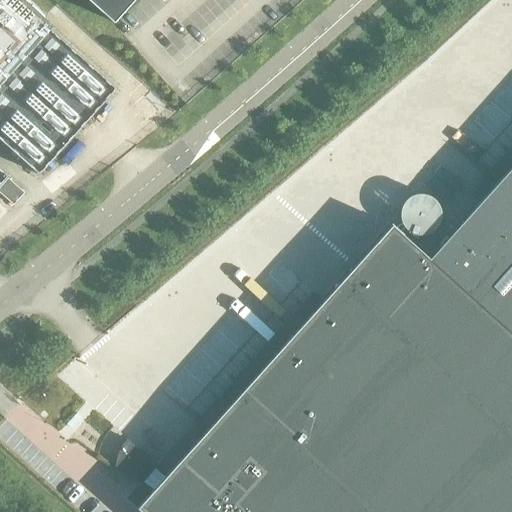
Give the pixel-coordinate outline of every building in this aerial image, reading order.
[(0,0),(0,183),(7,176),(0,169),(0,139),(39,174),(116,88),(50,29),(52,26),(23,0),(0,0)] [(88,0),(111,20),(130,0),(88,0)] [(392,224),(172,469),(161,459),(156,465),(127,439),(121,447),(118,456),(116,466),(142,483),(138,488),(147,497),(137,508),(141,511),(511,511),(511,166),(430,258),(392,224)] [(0,186),(0,193),(13,205),(24,192),(8,178),(0,186)] [(398,207),(399,225),(413,236),(430,235),(442,222),(440,204),(428,193),(410,193),(398,207)]
